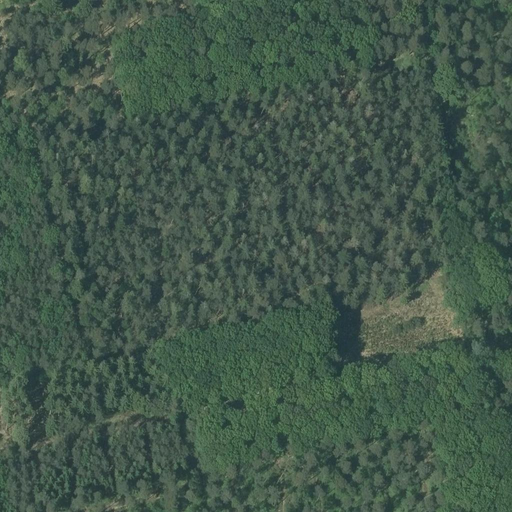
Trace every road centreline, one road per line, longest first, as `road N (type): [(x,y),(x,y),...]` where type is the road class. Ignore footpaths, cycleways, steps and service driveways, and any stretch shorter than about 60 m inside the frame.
road 1 (track): [(416,0),(510,443),(488,511)]
road 2 (track): [(0,458),(511,353)]
